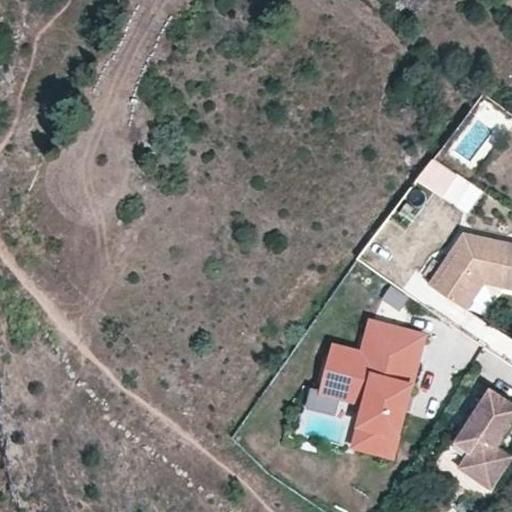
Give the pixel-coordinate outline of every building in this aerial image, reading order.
[(433,155),(416,180),(468,214),(485,189),(433,155)] [(472,266),(486,268),(483,281),(511,287),(511,241),(465,230),(429,280),(450,295),(472,266)] [(486,268),(472,266),(450,295),(465,306),(483,281),(486,268)] [(392,455),(425,337),(373,322),(364,354),(332,345),(320,389),(342,395),(366,402),(354,444),(392,455)] [(336,415),(342,395),(320,389),(312,387),(306,406),(336,415)] [(455,441),(470,451),(459,467),(491,488),(511,456),(497,446),(511,423),(511,402),(490,388),(455,441)]
